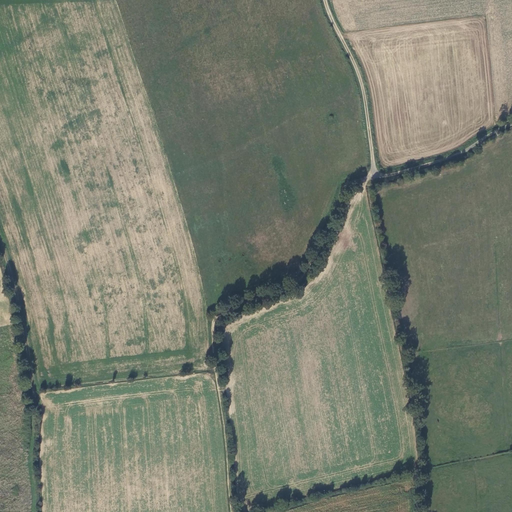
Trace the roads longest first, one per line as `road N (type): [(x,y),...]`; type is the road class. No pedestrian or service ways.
road 1 (track): [(0,230),(30,331),(33,511)]
road 2 (track): [(232,511),(215,319)]
road 3 (track): [(374,174),(361,78),(328,0)]
road 4 (track): [(374,174),(460,153),(511,125)]
